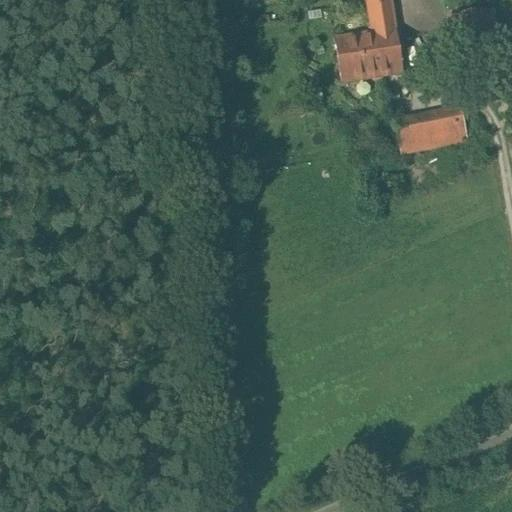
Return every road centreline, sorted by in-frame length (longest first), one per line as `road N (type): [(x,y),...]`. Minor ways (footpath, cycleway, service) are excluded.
road 1 (unclassified): [(241,511),(195,0)]
road 2 (unclassified): [(511,422),(321,511)]
road 3 (track): [(511,237),(485,106),(429,90)]
